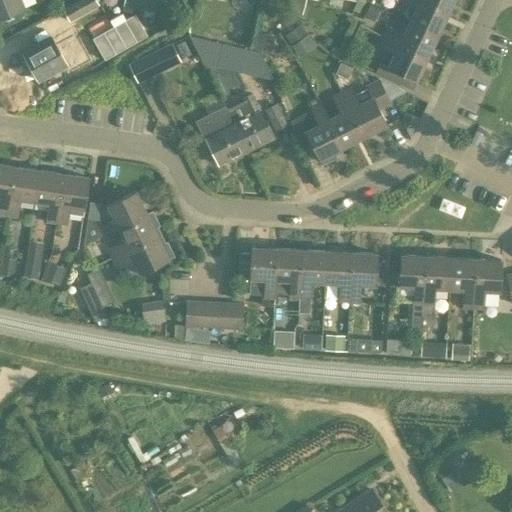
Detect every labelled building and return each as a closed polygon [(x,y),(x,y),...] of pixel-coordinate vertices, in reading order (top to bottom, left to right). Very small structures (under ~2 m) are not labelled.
[(0,0),(0,17),(23,8),(20,0),(0,0)] [(68,22),(98,6),(94,0),(78,0),(62,10),(68,22)] [(124,0),(124,6),(161,14),(164,0),(124,0)] [(438,36),(448,14),(418,0),(399,0),(399,2),(416,9),(409,23),(438,36)] [(418,0),(448,14),(455,0),(418,0)] [(438,36),(409,23),(403,36),(388,29),(383,38),(428,59),(438,36)] [(252,31),(251,48),(274,49),(275,32),(252,31)] [(200,60),(271,77),(261,52),(187,35),(200,60)] [(77,43),(60,53),(51,37),(23,53),(39,82),(67,66),(66,64),(84,55),(77,43)] [(428,59),(383,38),(378,47),(394,55),(388,68),(379,64),(375,72),(398,83),(402,75),(417,82),(428,59)] [(150,53),(159,72),(180,62),(171,43),(150,53)] [(342,92),(365,137),(387,126),(378,110),(391,104),(378,78),(364,85),(371,99),(359,104),(351,88),(342,92)] [(342,149),(365,137),(342,92),(333,97),(341,113),(328,120),(342,149)] [(218,93),(203,99),(208,111),(223,104),(218,93)] [(251,93),(241,98),(244,103),(227,111),(233,124),(247,151),(274,137),(261,111),(260,111),(251,93)] [(342,149),(328,120),(320,104),(309,109),(317,125),(305,132),(319,160),(320,160),(323,165),(336,159),(333,153),(342,149)] [(233,124),(227,111),(225,108),(196,123),(217,166),(247,151),(233,124)] [(405,112),(402,122),(409,136),(417,117),(405,112)] [(0,214),(7,216),(14,167),(0,165),(0,214)] [(35,202),(40,171),(14,167),(7,216),(18,218),(20,200),(35,202)] [(46,223),(57,224),(64,174),(40,171),(35,202),(49,204),(46,223)] [(84,209),(89,178),(64,174),(57,224),(67,226),(70,207),(84,209)] [(101,237),(118,229),(146,216),(135,193),(107,206),(114,220),(101,226),(98,219),(87,218),(83,244),(101,236),(101,237)] [(157,239),(152,229),(158,227),(151,213),(146,216),(118,229),(124,242),(107,249),(112,259),(157,239)] [(23,276),(41,278),(44,240),(27,239),(23,276)] [(165,243),(160,246),(157,239),(112,259),(116,269),(133,261),(139,273),(167,260),(167,259),(172,257),(165,243)] [(275,299),(277,249),(251,248),(250,280),(265,281),(264,299),(275,299)] [(298,300),(300,300),(302,250),(277,249),(275,299),(287,300),(298,300)] [(311,283),(325,284),(327,251),(302,250),(300,300),(299,312),(310,313),(311,283)] [(349,303),(352,253),(327,251),(325,284),(339,284),(338,302),(349,303)] [(378,254),(352,253),(349,303),(360,303),(361,285),(376,286),(376,285),(377,270),(378,254)] [(413,318),(423,318),(426,256),(401,255),(400,287),(415,288),(413,318)] [(450,290),(451,257),(426,256),(423,318),(434,319),(435,289),(450,290)] [(463,309),(474,309),(477,259),(451,257),(450,290),(464,291),(463,309)] [(500,293),(502,260),(477,259),(474,309),(484,310),(485,292),(500,293)] [(43,281),(62,284),(65,263),(45,261),(43,281)] [(385,270),(377,270),(376,285),(384,285),(385,270)] [(94,321),(107,316),(104,305),(111,303),(102,278),(81,285),(94,321)] [(140,303),(143,324),(165,321),(162,300),(140,303)] [(199,327),(201,301),(186,300),(184,326),(199,327)] [(211,327),(212,301),(201,301),(199,327),(211,327)] [(222,328),(223,302),(212,301),(211,327),(222,328)] [(241,329),(242,303),(223,302),(222,328),(241,329)] [(325,333),(325,349),(346,350),(346,334),(325,333)] [(347,339),(346,351),(368,352),(368,340),(347,339)] [(385,511),(370,490),(339,511),(385,511)] [(291,511),(314,511),(307,501),(291,511)]
